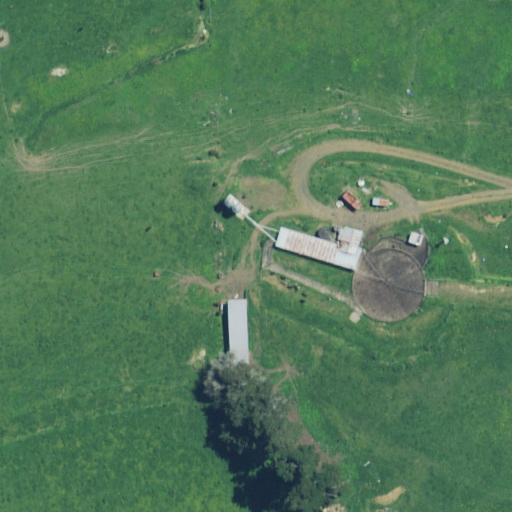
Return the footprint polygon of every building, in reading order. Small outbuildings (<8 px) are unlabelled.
[(335,180),(327,179),(326,195),(334,195),(335,180)] [(249,212),(228,196),(222,204),(243,220),(249,212)] [(367,233),(343,225),(337,244),(282,227),(276,246),(355,270),(367,233)] [(424,235),(413,231),(409,241),(420,246),(424,235)] [(250,356),(249,300),(231,300),(231,356),(250,356)]
